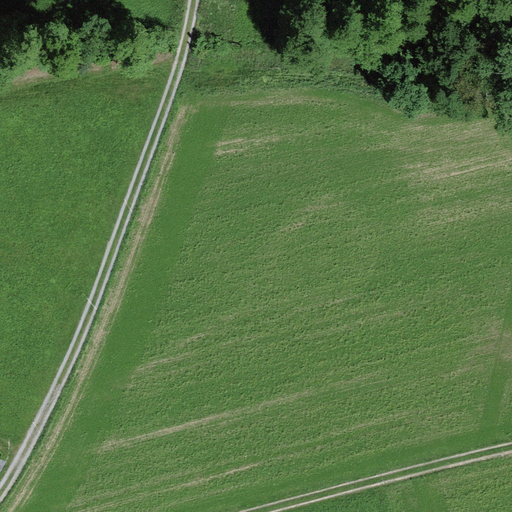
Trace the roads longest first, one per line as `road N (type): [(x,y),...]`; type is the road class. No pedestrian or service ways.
road 1 (track): [(188,0),(82,347),(0,502)]
road 2 (track): [(277,511),(511,448)]
